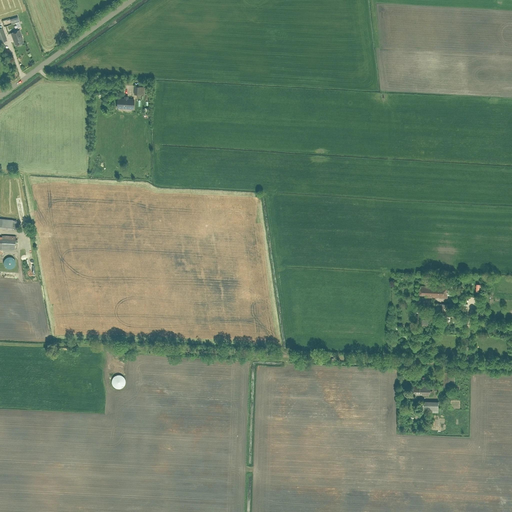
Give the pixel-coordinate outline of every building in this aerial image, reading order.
[(22,39),(19,30),(11,33),(15,45),(23,42),(22,39)] [(134,94),(140,95),(144,95),(144,87),(134,87),(134,94)] [(134,99),(118,98),(117,108),(133,109),(134,99)] [(0,228),(12,229),(13,220),(13,219),(0,217),(0,228)] [(15,236),(2,235),(2,237),(0,236),(0,248),(14,250),(15,236)] [(15,265),(16,262),(14,259),(11,257),(8,257),(5,258),(3,261),(4,265),(6,268),(9,269),(13,268),(15,265)] [(426,295),(425,297),(447,298),(448,286),(426,285),(426,286),(420,286),(419,295),(426,295)] [(432,303),(430,323),(440,324),(441,304),(432,303)] [(451,317),(451,314),(452,304),(451,304),(442,304),(441,316),(451,317)] [(442,371),(442,387),(455,387),(455,372),(442,371)] [(112,380),(112,381),(112,382),(112,384),(112,385),(113,386),(114,386),(115,387),(116,388),(117,388),(118,388),(120,388),(121,388),(122,387),(123,386),(124,386),(124,385),(125,384),(125,382),(125,381),(125,380),(125,379),(124,378),(124,377),(123,376),(122,375),(121,375),(120,374),(118,374),(117,374),(116,375),(115,375),(114,376),(113,377),(112,378),(112,379),(112,380)] [(421,396),(430,396),(432,396),(432,391),(430,391),(430,385),(420,385),(420,386),(413,386),(413,395),(421,395),(421,396)] [(423,412),(438,412),(438,401),(423,401),(423,412)]
